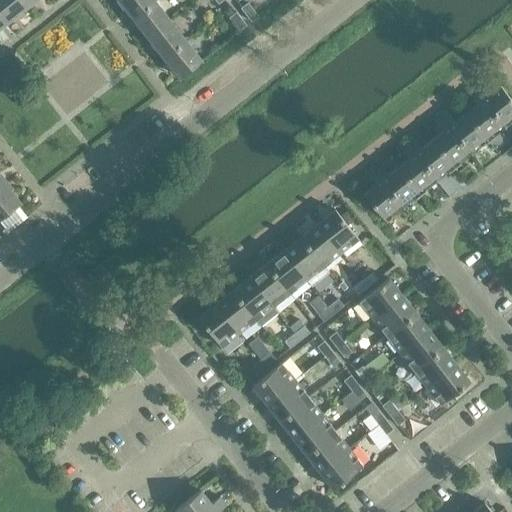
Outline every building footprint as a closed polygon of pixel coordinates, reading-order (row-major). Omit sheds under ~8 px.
[(11,19),(27,6),(21,0),(0,0),(0,12),(8,23),(12,20),(11,19)] [(118,0),(130,15),(128,17),(130,20),(155,0),(118,0)] [(134,24),(136,22),(148,38),(171,19),(156,0),(155,0),(130,20),(134,24)] [(258,15),(247,2),(240,8),(251,21),(258,15)] [(247,25),(236,11),(228,17),(239,31),(247,25)] [(171,19),(148,38),(161,54),(158,56),(161,59),(187,39),(171,19)] [(164,63),(167,61),(179,78),(202,59),(187,39),(161,59),(164,63)] [(480,83),(474,88),(501,122),(511,113),(511,99),(500,85),(489,94),(480,83)] [(501,122),(474,88),(468,93),(476,104),(466,112),(484,136),(501,122)] [(484,136),(466,112),(455,121),(446,109),(440,114),(467,149),(484,136)] [(467,149),(440,114),(433,119),(442,131),(432,139),(450,162),(467,149)] [(450,162),(432,139),(421,148),(412,136),(406,141),(433,176),(450,162)] [(433,176),(406,141),(399,146),(408,158),(398,166),(416,189),(433,176)] [(399,203),(416,189),(398,166),(387,174),(378,163),(372,168),(399,203)] [(399,203),(372,168),(366,173),(375,184),(363,193),(382,216),(399,203)] [(6,181),(5,182),(0,185),(0,218),(21,202),(8,186),(9,185),(6,181)] [(344,208),(338,213),(346,223),(352,218),(344,208)] [(317,223),(341,253),(359,239),(346,223),(338,213),(335,209),(317,223)] [(300,236),(324,266),(341,253),(317,223),(300,236)] [(307,280),(324,266),(300,236),(283,249),(307,280)] [(290,293),(307,280),(283,249),(266,263),(290,293)] [(273,306),(290,293),(266,263),(249,276),(273,306)] [(372,271),(361,279),(367,286),(378,278),(372,271)] [(256,320),(273,306),(249,276),(232,289),(256,320)] [(402,295),(388,277),(358,301),(372,319),(402,295)] [(351,287),(357,295),(367,286),(361,279),(351,287)] [(239,333),(256,320),(232,289),(215,303),(239,333)] [(317,295),(308,302),(317,314),(327,306),(317,295)] [(415,312),(402,295),(372,319),(385,336),(415,312)] [(328,306),(333,313),(344,305),(338,298),(328,306)] [(221,347),(239,333),(215,303),(197,317),(221,347)] [(333,313),(328,306),(327,306),(317,314),(323,321),(333,313)] [(429,329),(415,312),(385,336),(398,353),(429,329)] [(300,340),(310,332),(304,324),(294,332),(300,340)] [(442,346),(429,329),(398,353),(412,370),(442,346)] [(328,337),(336,347),(343,341),(335,331),(328,337)] [(284,340),(289,348),(300,340),(294,332),(284,340)] [(257,336),(247,343),(260,359),(270,351),(257,336)] [(316,346),(324,356),(332,350),(324,340),(316,346)] [(336,347),(344,357),(351,351),(343,341),(336,347)] [(456,363),(442,346),(412,370),(425,387),(456,363)] [(340,361),(332,350),(324,356),(332,366),(340,361)] [(270,351),(260,359),(266,367),(276,359),(270,351)] [(255,375),(266,367),(260,359),(249,367),(255,375)] [(282,361),(252,385),(266,402),(296,378),(282,361)] [(469,380),(456,363),(425,387),(439,404),(469,380)] [(355,371),(363,381),(370,375),(362,365),(355,371)] [(343,380),(351,390),(358,384),(350,374),(343,380)] [(378,385),(370,375),(363,381),(371,391),(378,385)] [(309,395),(296,378),(266,402),(279,419),(309,395)] [(367,394),(358,384),(351,390),(359,400),(367,394)] [(309,395),(279,419),(292,436),(323,412),(309,395)] [(389,415),(397,409),(389,399),(381,405),(389,415)] [(385,418),(377,408),(370,414),(378,424),(385,418)] [(397,425),(398,424),(405,419),(397,409),(389,415),(397,425)] [(306,453),(336,429),(323,412),(292,436),(306,453)] [(385,418),(378,424),(386,434),(393,429),(385,418)] [(319,470),(349,446),(336,429),(306,453),(319,470)] [(363,464),(349,446),(319,470),(333,488),(363,464)] [(174,509),(176,511),(218,511),(226,505),(219,497),(211,503),(200,489),(174,509)] [(492,511),(484,502),(471,511),(492,511)]
